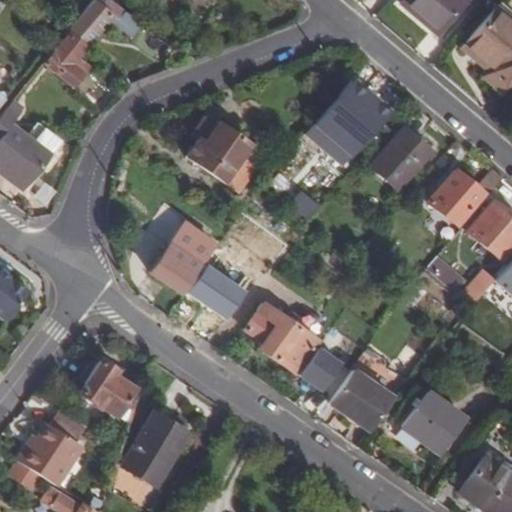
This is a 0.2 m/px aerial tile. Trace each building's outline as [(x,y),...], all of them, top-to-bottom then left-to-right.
[(140,27),(105,0),(93,0),(66,33),(68,35),(54,52),(44,65),(71,87),(87,67),(75,57),(83,48),(105,20),(130,39),(140,27)] [(463,0),(462,0),(401,0),(436,30),(463,0)] [(511,76),(511,23),(495,8),(465,43),(490,64),(485,69),(481,74),(500,91),(511,76)] [(490,64),(465,43),(461,48),(485,69),(490,64)] [(385,116),(358,93),(332,124),(359,146),(385,116)] [(35,146),(47,130),(36,121),(23,137),(9,126),(23,107),(13,99),(0,114),(0,172),(19,187),(45,155),(35,146)] [(234,133),(216,121),(199,144),(195,141),(183,159),(220,186),(246,148),(230,137),(234,133)] [(45,155),(58,139),(47,130),(35,146),(45,155)] [(427,151),(402,131),(369,170),(394,192),(427,151)] [(295,175),(310,186),(319,174),(304,163),(295,175)] [(473,190),(454,174),(428,205),(453,227),(479,197),(485,200),(501,180),(491,172),(473,190)] [(511,245),(511,223),(488,204),(463,232),(498,262),(511,245)] [(304,210),(293,222),(302,229),(305,226),(312,217),(314,216),(304,210)] [(348,245),(312,217),(305,226),(342,254),(348,245)] [(209,245),(182,225),(148,273),(176,293),(209,245)] [(352,265),(334,253),(327,261),(344,275),(352,265)] [(511,260),(494,283),(511,297),(511,260)] [(0,320),(22,291),(2,276),(0,277),(0,320)] [(478,297),(470,291),(460,302),(468,309),(478,297)] [(314,341),(260,303),(241,331),(259,345),(257,348),(290,373),(314,341)] [(319,392),(338,365),(315,349),(296,376),(319,392)] [(364,352),(358,367),(375,375),(382,360),(364,352)] [(112,372),(95,362),(88,373),(82,368),(73,381),(80,386),(76,393),(111,418),(120,404),(124,398),(129,390),(109,377),(112,372)] [(384,364),(372,382),(390,395),(403,377),(384,364)] [(390,398),(350,370),(326,405),(366,433),(390,398)] [(460,422),(422,393),(397,428),(436,455),(460,422)] [(134,404),(124,398),(120,404),(132,412),(134,404)] [(24,448),(14,463),(15,463),(31,474),(52,488),(77,448),(72,445),(82,428),(55,411),(45,428),(43,427),(28,450),(24,448)] [(189,435),(156,414),(124,465),(157,485),(189,435)] [(511,511),(511,482),(480,460),(455,495),(476,511),(484,511),(511,511)] [(23,487),(31,474),(15,463),(6,476),(23,487)] [(118,471),(109,488),(127,497),(136,480),(118,471)] [(144,508),(153,493),(137,483),(128,499),(144,508)] [(83,511),(78,509),(78,511),(56,497),(56,496),(47,490),(38,505),(48,511),(83,511)]
